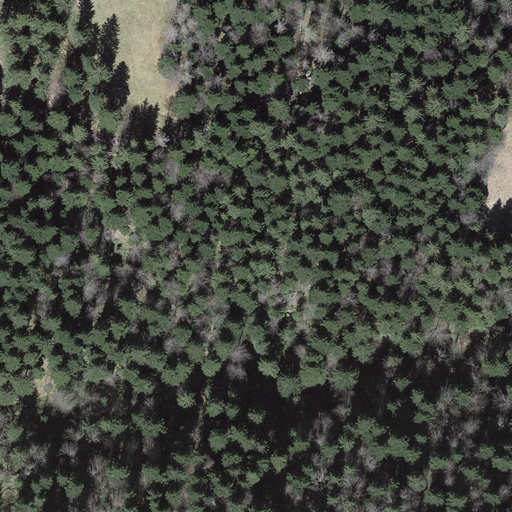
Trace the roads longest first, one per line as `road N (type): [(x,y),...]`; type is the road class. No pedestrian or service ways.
road 1 (track): [(0,109),(48,112),(86,139),(118,149),(164,147),(309,86),(384,30),(396,0)]
road 2 (track): [(511,322),(421,355),(344,361),(303,389),(277,394),(210,376),(151,395)]
